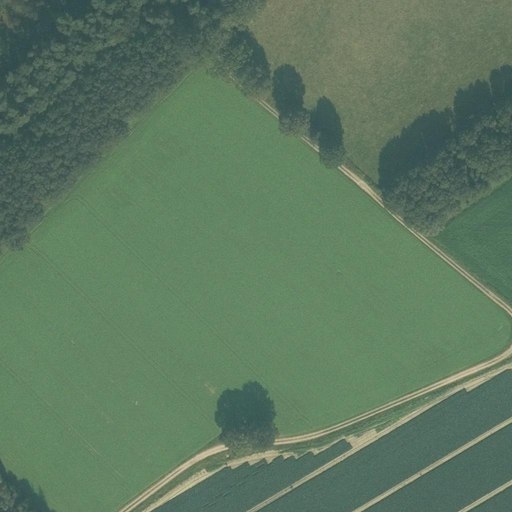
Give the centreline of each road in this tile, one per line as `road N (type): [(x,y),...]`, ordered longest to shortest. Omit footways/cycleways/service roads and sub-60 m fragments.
road 1 (track): [(511,315),(221,69),(216,49),(262,0)]
road 2 (track): [(128,511),(209,454),(311,442),(511,356)]
